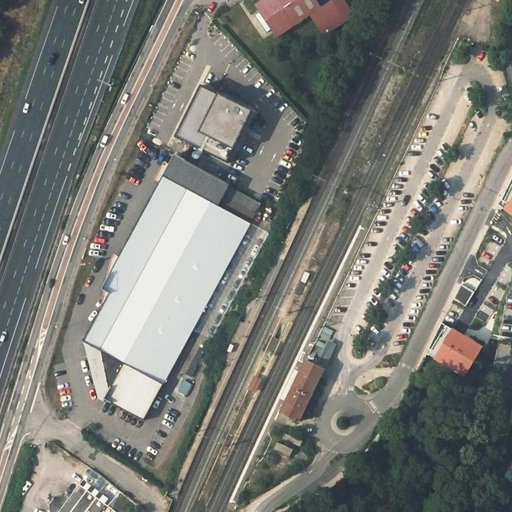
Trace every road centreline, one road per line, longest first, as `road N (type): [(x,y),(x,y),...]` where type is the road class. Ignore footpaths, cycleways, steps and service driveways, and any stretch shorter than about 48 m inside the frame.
road 1 (secondary): [(34,363),(113,152),(188,0)]
road 2 (secondary): [(171,0),(81,194),(37,325),(34,363)]
road 3 (motorway): [(0,334),(112,0)]
road 4 (tertiary): [(363,415),(399,377),(511,152)]
road 5 (motorway): [(73,0),(0,214)]
road 6 (residential): [(19,406),(151,495),(155,511)]
